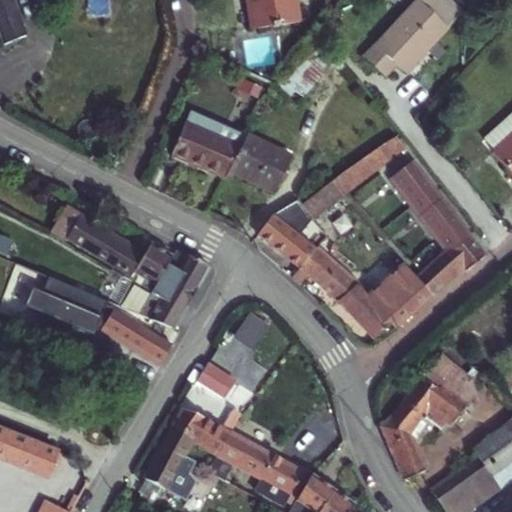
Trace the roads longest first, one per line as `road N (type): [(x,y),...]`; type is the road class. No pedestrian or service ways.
road 1 (residential): [(93,511),(240,262)]
road 2 (residential): [(0,135),(240,262)]
road 3 (residential): [(511,249),(387,359),(347,381)]
road 4 (residential): [(240,262),(306,319),(347,381)]
road 5 (residential): [(347,381),(368,449),(407,511)]
